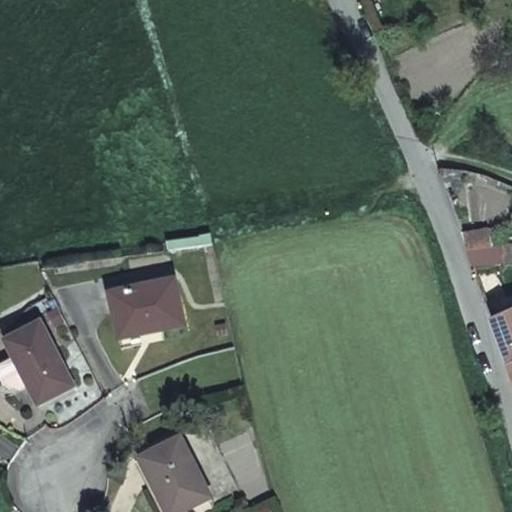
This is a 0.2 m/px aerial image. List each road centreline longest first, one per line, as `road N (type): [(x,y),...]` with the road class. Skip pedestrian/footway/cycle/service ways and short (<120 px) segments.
road 1 (unclassified): [(334,0),(432,205),(511,426)]
road 2 (residential): [(67,511),(58,476),(88,441),(149,397)]
